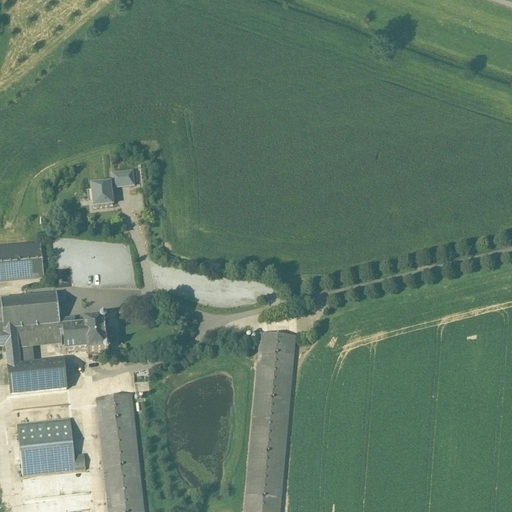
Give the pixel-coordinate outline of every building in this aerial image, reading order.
[(112,185),(90,187),(92,211),(113,209),(111,192),(134,189),(133,174),(111,176),(112,185)] [(40,246),(0,250),(0,282),(43,278),(40,246)] [(56,298),(0,303),(0,308),(3,334),(16,332),(56,328),(59,328),(58,323),(56,298)] [(99,323),(84,324),(84,328),(75,329),(74,326),(71,326),(71,322),(58,323),(59,328),(56,328),(57,330),(61,330),(63,355),(87,353),(87,356),(104,355),(106,356),(108,354),(107,352),(105,351),(104,343),(105,343),(104,334),(103,334),(102,325),(104,322),(103,321),(101,320),(99,323)] [(16,332),(3,334),(4,351),(6,369),(19,368),(16,332)] [(278,511),(293,338),(262,335),(246,511),(278,511)] [(19,368),(6,369),(9,399),(66,393),(63,363),(19,368)] [(148,382),(136,384),(137,392),(150,389),(148,382)] [(141,511),(129,397),(98,400),(109,511),(141,511)] [(70,423),(17,428),(22,479),(85,473),(83,459),(74,460),(70,423)] [(48,511),(48,499),(25,500),(25,511),(48,511)]
